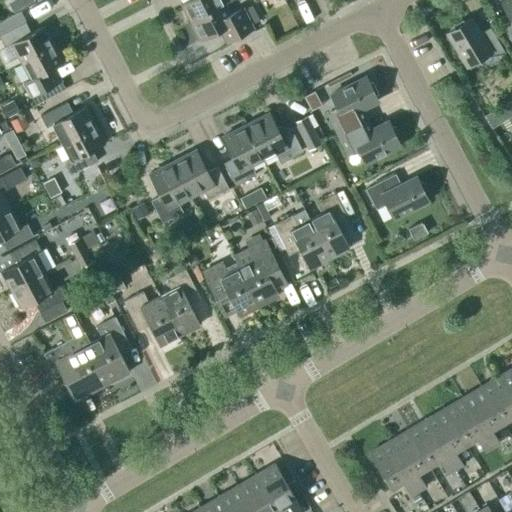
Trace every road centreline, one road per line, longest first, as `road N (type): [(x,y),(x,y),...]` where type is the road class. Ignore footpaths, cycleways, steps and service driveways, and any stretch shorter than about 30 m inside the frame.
road 1 (residential): [(376,9),(146,127),(80,0)]
road 2 (residential): [(504,255),(376,9)]
road 3 (unclassified): [(282,389),(504,255)]
road 4 (unclassified): [(74,509),(282,389)]
road 5 (residential): [(74,509),(0,366)]
road 6 (residential): [(282,389),(352,511)]
